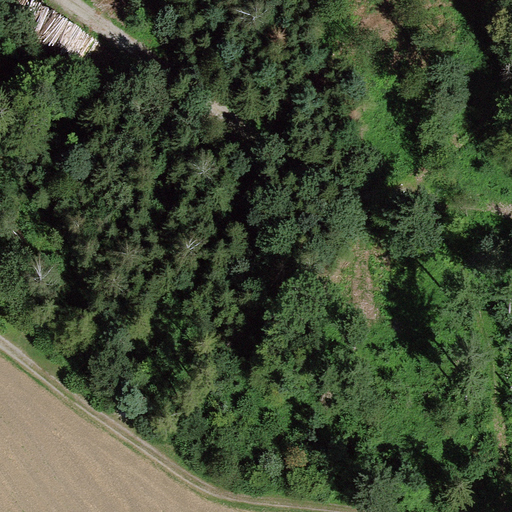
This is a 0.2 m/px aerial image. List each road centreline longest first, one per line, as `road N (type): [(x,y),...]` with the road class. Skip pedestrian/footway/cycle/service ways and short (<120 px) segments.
road 1 (track): [(0,342),(206,491),(326,511)]
road 2 (track): [(72,0),(201,95)]
